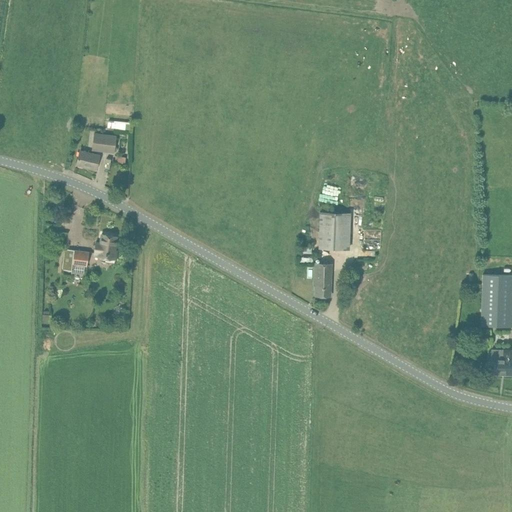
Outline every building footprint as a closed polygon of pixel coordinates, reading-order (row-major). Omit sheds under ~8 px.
[(108,120),(108,128),(129,130),(130,122),(108,120)] [(116,135),(94,132),(92,150),(114,152),(116,135)] [(80,150),(79,155),(76,165),(96,170),(99,155),(80,150)] [(320,212),(319,238),(318,248),(347,249),(349,213),(320,212)] [(99,241),(95,241),(93,257),(117,260),(118,250),(116,250),(118,235),(100,233),(99,241)] [(63,263),(62,270),(72,271),(71,273),(84,274),(85,266),(87,266),(89,252),(74,250),(65,249),(63,263)] [(331,264),(314,263),(313,283),(316,283),(315,296),(330,297),(331,264)] [(511,275),(482,274),(480,324),(511,325),(511,275)] [(488,364),(488,368),(490,370),(490,374),(496,374),(496,373),(505,373),(505,374),(511,374),(511,349),(492,349),(492,357),(491,357),(490,363),(488,364)]
